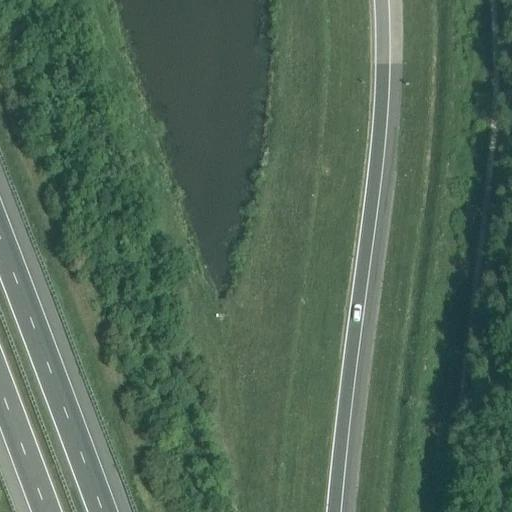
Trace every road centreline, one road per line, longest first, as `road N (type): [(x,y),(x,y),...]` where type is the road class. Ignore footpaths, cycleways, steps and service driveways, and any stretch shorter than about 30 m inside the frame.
road 1 (motorway): [(333,511),(372,206),(379,0)]
road 2 (motorway): [(103,511),(0,244)]
road 3 (motorway): [(0,390),(44,511)]
